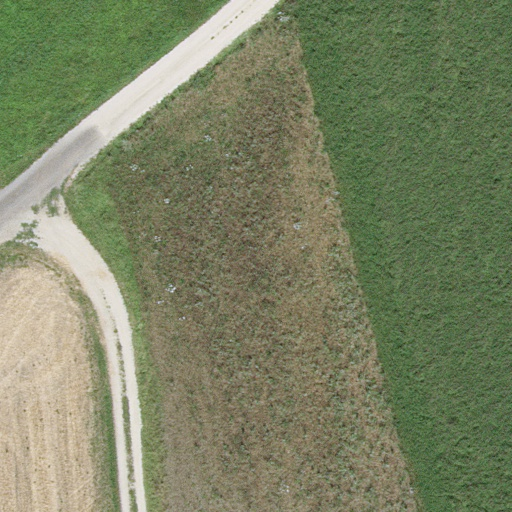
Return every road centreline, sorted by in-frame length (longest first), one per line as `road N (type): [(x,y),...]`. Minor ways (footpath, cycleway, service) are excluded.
road 1 (track): [(15,189),(89,268),(121,375),(132,511)]
road 2 (track): [(0,204),(242,0)]
